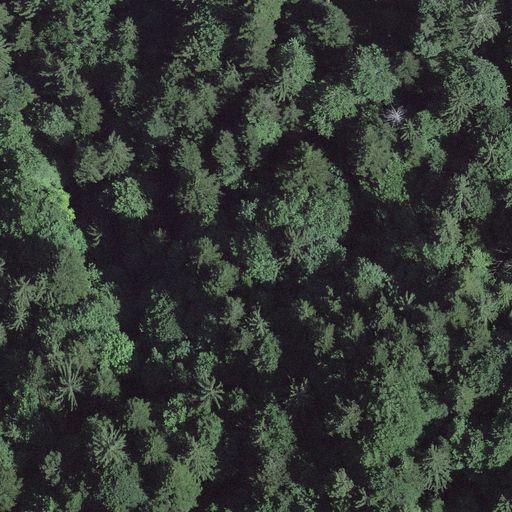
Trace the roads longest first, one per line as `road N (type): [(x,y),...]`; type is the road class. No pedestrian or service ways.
road 1 (track): [(31,511),(52,463),(76,440),(129,416),(157,384),(176,255),(159,191),(105,110),(54,58),(0,31)]
road 2 (track): [(419,511),(421,459),(441,407),(511,320)]
